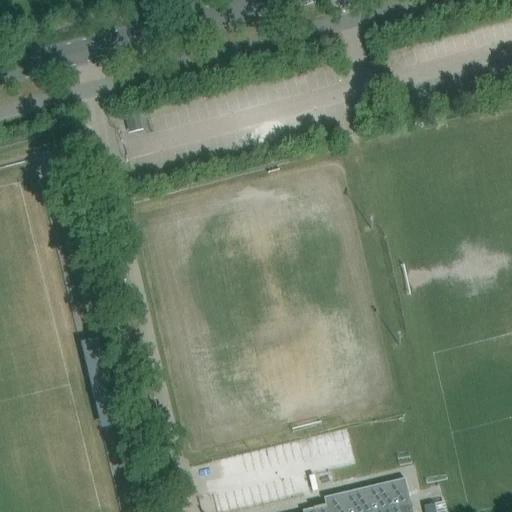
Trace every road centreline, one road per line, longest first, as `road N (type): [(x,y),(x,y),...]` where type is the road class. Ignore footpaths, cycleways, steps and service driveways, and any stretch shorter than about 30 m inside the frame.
road 1 (unclassified): [(0,109),(343,18)]
road 2 (tertiary): [(0,76),(284,0)]
